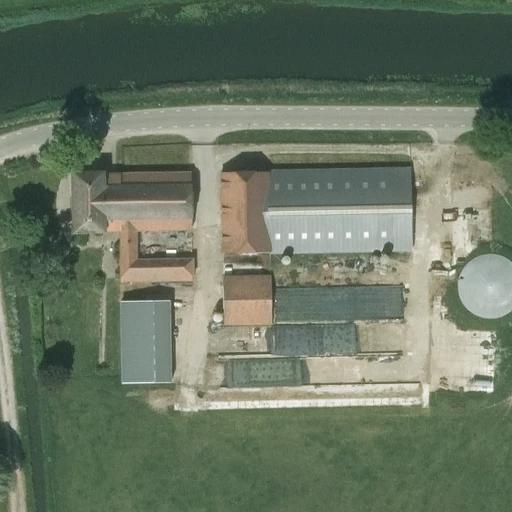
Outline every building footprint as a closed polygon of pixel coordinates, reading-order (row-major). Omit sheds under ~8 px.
[(409,171),(271,173),(219,174),(221,255),(410,251),(409,171)] [(189,231),(188,175),(73,177),(75,233),(119,232),(120,282),(191,281),(190,260),(136,262),(136,232),(189,231)] [(270,325),(269,277),(221,277),(223,326),(270,325)] [(468,293),(468,315),(511,313),(511,284),(476,286),(477,293),(468,293)] [(180,382),(179,299),(126,300),(127,383),(180,382)]
